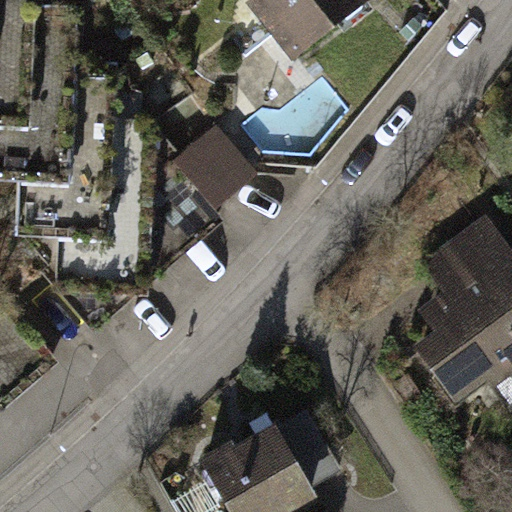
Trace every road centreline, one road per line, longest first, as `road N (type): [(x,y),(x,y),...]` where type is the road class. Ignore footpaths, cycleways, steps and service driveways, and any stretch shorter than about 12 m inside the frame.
road 1 (residential): [(511,8),(274,299),(30,511)]
road 2 (residential): [(419,511),(314,359)]
